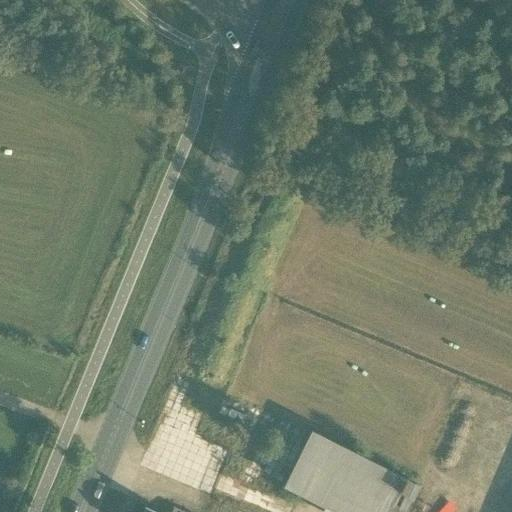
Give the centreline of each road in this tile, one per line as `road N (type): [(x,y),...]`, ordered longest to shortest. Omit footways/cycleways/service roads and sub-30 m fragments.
road 1 (primary): [(80,511),(206,206)]
road 2 (track): [(230,95),(249,120),(293,142),(511,230)]
road 3 (primary): [(261,29),(230,95),(206,206)]
road 4 (primary): [(206,206),(285,40)]
